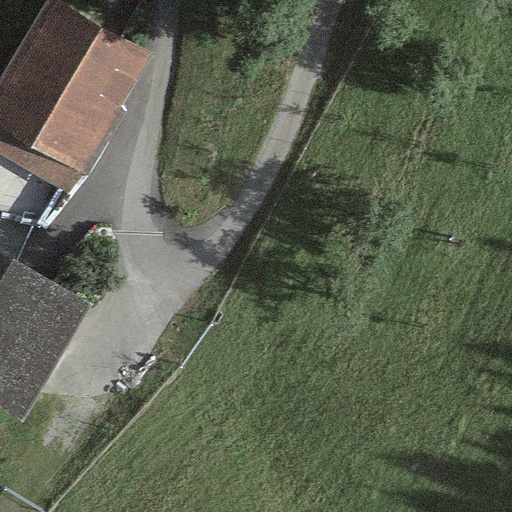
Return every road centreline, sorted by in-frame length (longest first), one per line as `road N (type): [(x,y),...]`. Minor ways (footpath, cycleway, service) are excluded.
road 1 (track): [(331,0),(245,212),(217,253),(185,271),(155,264)]
road 2 (track): [(155,264),(139,247),(136,196),(156,102),(165,0)]
road 3 (track): [(155,264),(75,400)]
road 4 (track): [(0,498),(75,400)]
